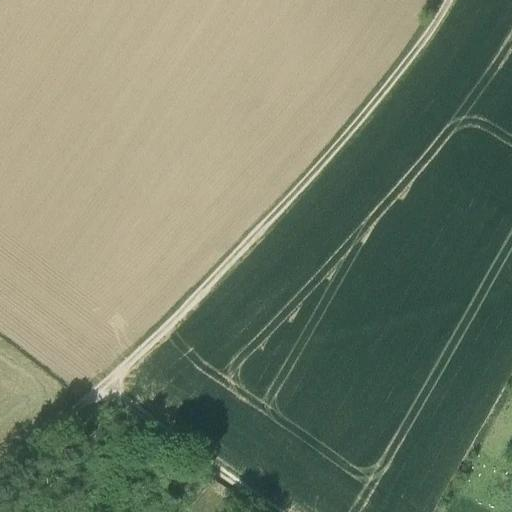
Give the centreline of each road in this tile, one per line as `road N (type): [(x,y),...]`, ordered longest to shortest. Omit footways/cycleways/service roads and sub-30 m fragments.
road 1 (track): [(96,388),(360,117),(444,0)]
road 2 (track): [(273,511),(96,388)]
road 3 (track): [(96,388),(0,479)]
